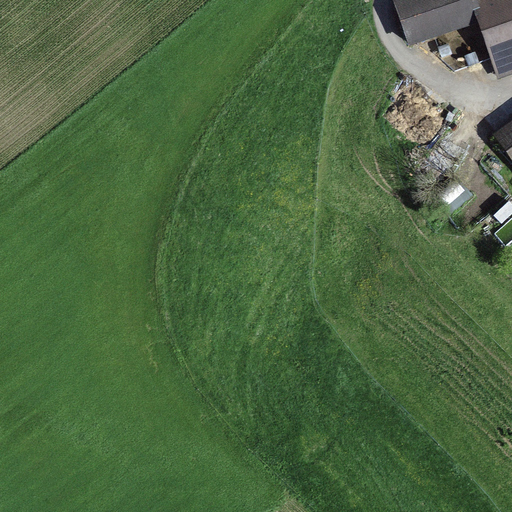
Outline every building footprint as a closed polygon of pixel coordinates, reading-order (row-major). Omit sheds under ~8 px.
[(511,0),(391,0),(409,50),(478,26),(497,81),(511,75),(511,0)] [(441,59),(452,55),(449,44),(438,48),(441,59)] [(465,56),(469,68),(479,64),(475,53),(465,56)] [(511,121),(492,136),(511,163),(511,121)] [(511,215),(511,205),(509,202),(494,217),(502,225),(511,215)]
